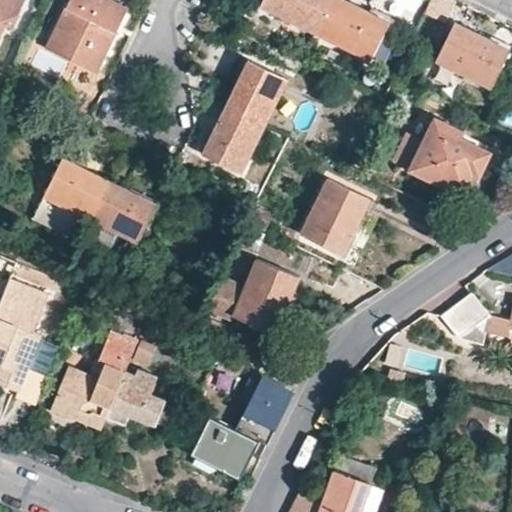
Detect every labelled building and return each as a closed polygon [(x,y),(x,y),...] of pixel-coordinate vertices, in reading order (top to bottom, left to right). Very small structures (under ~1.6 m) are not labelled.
[(0,0),(0,34),(4,26),(9,28),(22,0),(0,0)] [(96,69),(128,6),(125,5),(124,7),(109,0),(68,0),(46,45),(96,69)] [(264,0),(261,7),(316,33),(331,0),(264,0)] [(346,0),(331,0),(316,33),(369,60),(390,20),(346,0)] [(491,87),(510,49),(455,22),(436,60),(491,87)] [(225,107),(265,126),(287,79),(248,59),(225,107)] [(240,174),(265,126),(225,107),(202,155),(240,174)] [(489,150),(461,136),(463,131),(434,117),(409,170),(443,187),(446,181),(463,189),(471,172),(477,174),(489,150)] [(90,217),(109,179),(63,156),(32,216),(74,238),(83,220),(88,222),(90,217)] [(109,179),(90,217),(135,241),(155,203),(109,179)] [(342,254),(370,199),(332,180),(305,235),(342,254)] [(298,274),(257,258),(246,285),(219,275),(202,309),(232,321),(233,317),(274,333),(298,274)] [(0,385),(17,392),(14,398),(34,406),(45,377),(27,369),(40,336),(34,333),(51,294),(10,277),(0,301),(0,385)] [(471,294),(441,318),(458,341),(483,346),(486,334),(490,316),(471,294)] [(511,321),(490,316),(486,334),(508,338),(511,339),(511,331),(510,331),(511,321)] [(108,336),(121,342),(124,335),(111,330),(108,336)] [(136,348),(139,339),(125,332),(124,335),(121,342),(136,348)] [(84,422),(101,429),(107,418),(126,371),(136,348),(121,342),(108,336),(104,335),(89,371),(85,370),(68,378),(63,376),(49,410),(72,420),(75,418),(78,416),(81,409),(89,412),(84,422)] [(137,354),(152,360),(157,346),(143,340),(137,354)] [(149,368),(152,360),(137,354),(134,361),(149,368)] [(68,363),(63,376),(68,378),(85,370),(68,363)] [(126,371),(107,418),(124,426),(129,414),(156,426),(157,422),(170,427),(178,409),(165,403),(166,401),(162,400),(165,394),(159,392),(158,397),(150,393),(156,377),(139,369),(137,376),(126,371)] [(281,394),(286,385),(263,373),(244,411),(276,428),(290,399),(281,394)] [(290,399),(295,390),(286,385),(281,394),(290,399)] [(75,418),(84,422),(89,412),(81,409),(78,416),(75,418)] [(252,452),(238,445),(245,432),(210,413),(196,441),(196,442),(196,443),(196,444),(196,446),(197,447),(198,448),(199,449),(200,450),(221,461),(219,466),(239,476),(252,452)] [(252,452),(258,439),(245,432),(238,445),(252,452)] [(196,441),(190,451),(219,466),(221,461),(200,450),(199,449),(198,448),(197,447),(196,446),(196,444),(196,443),(196,442),(196,441)] [(322,501),(299,493),(289,511),(359,511),(375,469),(340,456),(322,501)]
